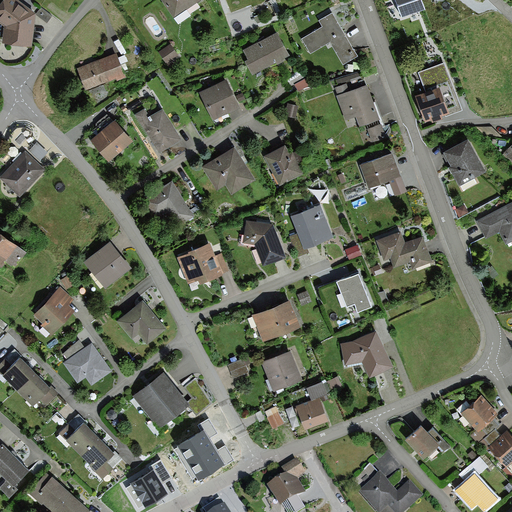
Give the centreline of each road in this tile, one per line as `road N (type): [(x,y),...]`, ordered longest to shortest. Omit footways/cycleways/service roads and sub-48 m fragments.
road 1 (residential): [(17,96),(111,203),(256,462)]
road 2 (residential): [(362,0),(489,318),(486,365)]
road 3 (residential): [(256,462),(486,365)]
road 4 (residential): [(90,0),(17,96)]
